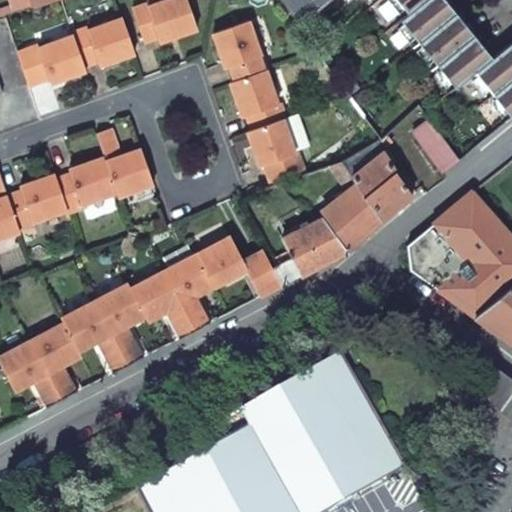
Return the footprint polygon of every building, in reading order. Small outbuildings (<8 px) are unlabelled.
[(165,0),(150,6),(148,6),(147,4),(133,9),(144,42),(158,38),(160,42),(197,29),(187,0),(165,0)] [(277,0),(296,25),(327,0),(277,0)] [(388,0),(387,1),(398,14),(405,8),(397,0),(388,0)] [(397,0),(405,8),(409,13),(424,0),(397,0)] [(419,40),(455,13),(445,1),(444,0),(424,0),(409,13),(402,19),(405,23),(417,38),(419,41),(419,40)] [(455,13),(419,40),(423,46),(434,60),(437,64),(473,36),(464,25),(455,13)] [(99,66),(135,53),(122,18),(88,30),(87,28),(72,33),(73,35),(84,66),(98,61),(99,66)] [(213,33),(225,68),(229,67),(235,80),(265,70),(268,69),(263,54),(260,55),(248,21),(213,33)] [(399,28),(411,43),(417,38),(405,23),(399,28)] [(73,35),(39,47),(38,45),(17,52),(29,85),(49,78),(51,83),(86,70),(84,66),(73,35)] [(455,87),(474,72),(491,58),(483,48),(473,36),(437,64),(441,68),(453,84),(455,87)] [(491,58),(474,72),(478,77),(490,91),(493,95),(511,80),(511,46),(510,44),(491,58)] [(418,50),(429,65),(434,60),(423,46),(418,50)] [(435,73),(447,88),(453,84),(441,68),(435,73)] [(230,82),(242,118),(247,116),(252,130),(283,119),(285,118),(280,103),(278,104),(265,70),(235,80),(230,82)] [(472,82),(483,96),(490,91),(478,77),(472,82)] [(511,117),(511,116),(511,80),(493,95),(496,99),(508,113),(511,117)] [(491,105),(502,118),(508,113),(496,99),(491,105)] [(283,119),(294,151),(308,147),(296,114),(285,118),(283,119)] [(247,131),(260,167),(264,165),(295,154),(294,151),(283,119),(252,130),(247,131)] [(413,131),(442,173),(457,162),(428,121),(413,131)] [(117,192),(118,197),(153,184),(141,149),(120,156),(110,128),(95,133),(104,157),(117,192)] [(381,221),(412,196),(383,150),(362,167),(351,176),(355,182),(381,221)] [(271,186),(305,174),(298,153),(295,154),(264,165),(271,186)] [(351,176),(362,167),(352,155),(342,160),(351,176)] [(82,205),(117,192),(104,157),(75,167),(69,170),(70,174),(56,179),(67,210),(68,212),(83,207),(82,205)] [(345,190),(355,182),(351,176),(342,160),(329,165),(345,190)] [(33,222),(67,210),(56,179),(55,174),(26,185),(20,187),(21,191),(8,196),(19,230),(34,224),(33,222)] [(19,230),(8,196),(0,175),(0,238),(20,231),(19,230)] [(349,248),(381,221),(355,182),(345,190),(320,210),(349,248)] [(475,317),(511,285),(511,235),(472,191),(407,246),(410,270),(475,317)] [(290,257),(299,276),(311,270),(345,253),(319,218),(280,238),(290,257)] [(214,287),(247,270),(260,296),(281,285),(272,267),(264,250),(243,260),(230,236),(197,253),(214,287)] [(163,270),(195,331),(208,323),(195,297),(205,291),(214,287),(197,253),(163,270)] [(299,276),(290,257),(272,267),(281,285),(299,276)] [(158,316),(167,311),(181,338),(195,331),(163,270),(131,289),(146,317),(147,322),(158,316)] [(135,322),(146,317),(131,289),(128,284),(95,301),(128,365),(142,358),(126,327),(135,322)] [(511,344),(511,285),(475,317),(496,333),(511,344)] [(89,346),(98,341),(114,372),(128,365),(95,301),(61,318),(63,323),(78,351),(89,346)] [(72,361),(81,356),(78,351),(63,323),(30,340),(62,400),(75,393),(62,366),(72,361)] [(24,385),(34,380),(48,407),(62,400),(30,340),(0,355),(0,363),(14,390),(24,385)] [(511,420),(511,381),(496,370),(477,395),(511,420)] [(135,487),(149,511),(338,511),(410,474),(352,372),(135,487)]
